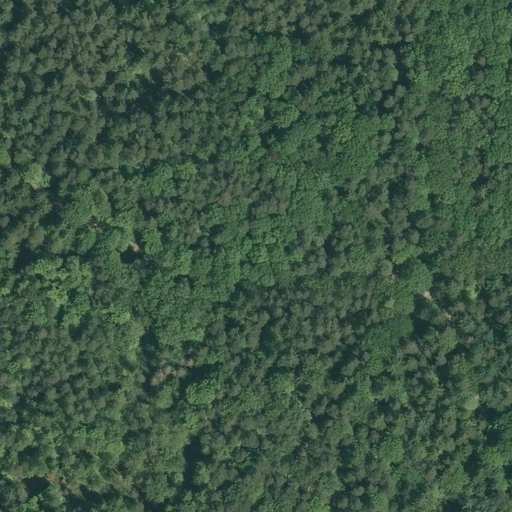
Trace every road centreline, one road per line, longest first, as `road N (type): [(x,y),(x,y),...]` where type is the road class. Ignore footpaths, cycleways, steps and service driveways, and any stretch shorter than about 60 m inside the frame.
road 1 (track): [(511,477),(458,321),(418,119),(424,0)]
road 2 (track): [(378,381),(443,248),(252,280)]
road 3 (track): [(0,170),(199,287),(252,280)]
road 4 (track): [(378,381),(331,511)]
